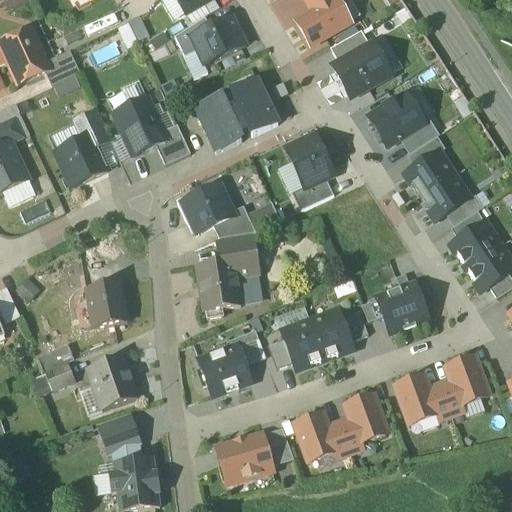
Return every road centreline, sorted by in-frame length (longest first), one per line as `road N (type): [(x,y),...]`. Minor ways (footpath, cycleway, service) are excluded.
road 1 (residential): [(324,112),(395,209),(468,331),(448,346),(180,442)]
road 2 (residential): [(180,442),(161,237),(147,216),(125,208)]
road 3 (unclassified): [(324,112),(125,208)]
road 4 (tertiary): [(426,0),(511,129)]
road 5 (residential): [(125,208),(1,262)]
road 6 (residential): [(251,0),(324,112)]
